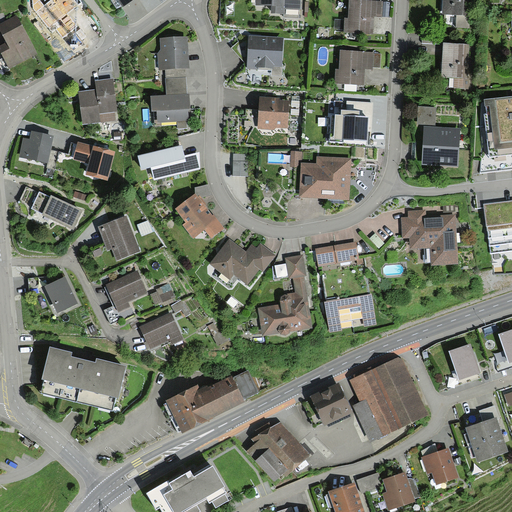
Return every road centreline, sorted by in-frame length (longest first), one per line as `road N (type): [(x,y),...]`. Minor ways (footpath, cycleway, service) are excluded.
road 1 (residential): [(187,0),(209,54),(214,181),(237,215),(275,231),(342,223),(366,210),(386,184)]
road 2 (secondary): [(107,491),(190,441),(401,339)]
road 3 (residential): [(239,511),(385,458),(427,431),(434,405)]
road 4 (residential): [(386,184),(395,155),(402,0)]
road 5 (residential): [(109,332),(71,263),(1,262)]
road 6 (unclassified): [(1,262),(16,403)]
road 7 (unclassified): [(16,403),(107,491)]
road 8 (residential): [(386,184),(439,191),(511,183)]
road 9 (unclassified): [(121,41),(16,107)]
